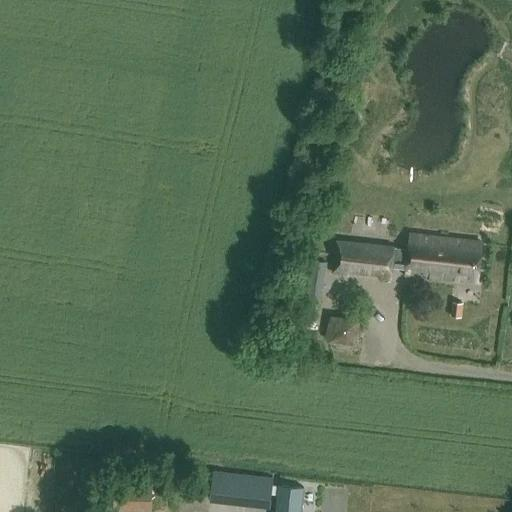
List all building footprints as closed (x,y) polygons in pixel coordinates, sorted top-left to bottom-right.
[(406,259),(405,274),(477,282),(481,242),(409,233),(408,249),(394,248),(394,246),(336,240),(333,272),(348,274),(348,270),(377,274),(377,277),(390,278),(393,258),(406,259)] [(328,270),(318,269),(314,296),(324,298),(328,270)] [(338,333),(338,348),(362,347),(361,324),(348,324),(348,333),(338,333)] [(273,480),(213,474),(211,495),(271,501),(273,480)] [(114,485),(113,510),(152,511),(153,486),(114,485)] [(300,511),(304,487),(280,485),(277,511),(300,511)]
